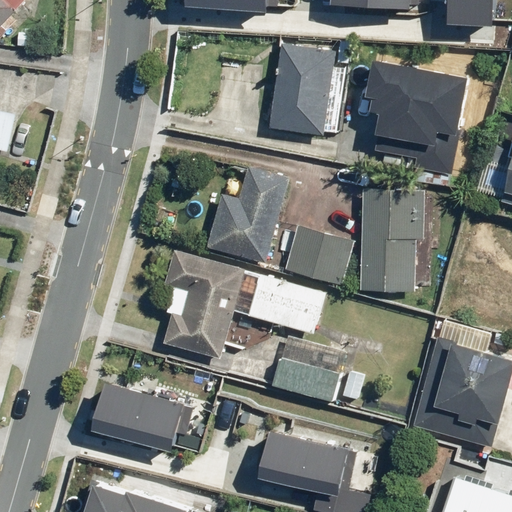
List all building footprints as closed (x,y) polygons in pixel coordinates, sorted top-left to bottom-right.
[(0,0),(0,33),(30,1),(31,0),(0,0)] [(511,0),(458,0),(459,24),(511,22),(511,0)] [(337,128),(345,45),(290,39),(286,76),(279,75),(277,95),(282,96),(280,123),(337,128)] [(427,162),(463,168),(469,138),(476,139),(490,68),(391,50),(389,58),(377,56),(371,88),(387,91),(385,102),(396,104),(392,127),(433,134),(427,162)] [(0,152),(12,155),(24,110),(0,103),(0,152)] [(230,188),(216,242),(277,258),(300,169),(259,158),(250,193),(230,188)] [(435,235),(436,179),(370,179),(370,284),(428,285),(428,234),(435,235)] [(304,219),(293,265),(352,280),(363,234),(304,219)] [(339,286),(185,243),(175,279),(186,282),(178,308),(184,310),(176,336),(230,352),(243,305),(327,329),(339,286)] [(299,334),(284,381),(341,398),(350,369),(340,367),(346,348),(299,334)] [(443,340),(418,426),(486,446),(511,359),(443,340)] [(104,382),(91,431),(171,452),(184,403),(104,382)] [(270,434),(260,479),(320,493),(316,510),(325,511),(367,511),(371,494),(348,489),(356,453),(270,434)] [(84,511),(205,511),(96,476),(84,511)] [(511,511),(511,496),(458,481),(448,511),(511,511)]
